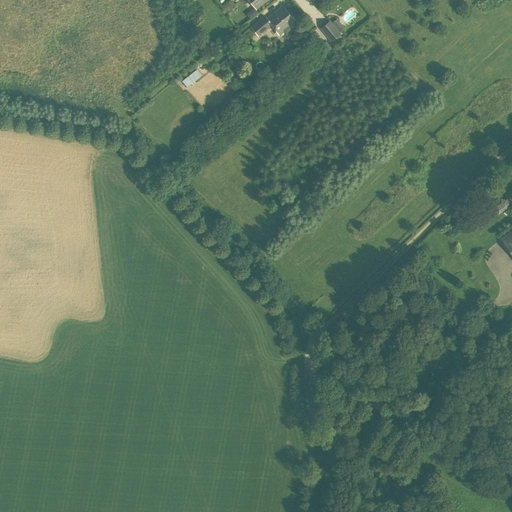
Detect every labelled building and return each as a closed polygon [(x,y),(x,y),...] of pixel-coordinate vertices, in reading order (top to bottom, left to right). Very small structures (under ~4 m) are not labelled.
[(248,0),(256,9),(266,0),(248,0)] [(298,25),(282,6),(266,18),(265,16),(251,27),(258,36),(271,25),(279,35),(284,31),(286,34),(298,25)] [(331,42),(341,34),(330,21),(320,29),(331,42)] [(183,77),(188,83),(203,72),(197,65),(183,77)] [(511,195),(506,200),(500,199),(492,204),(498,213),(506,208),(508,204),(511,200),(511,195)] [(511,230),(501,238),(511,255),(511,230)] [(499,389),(511,381),(482,334),(469,342),(499,389)]
